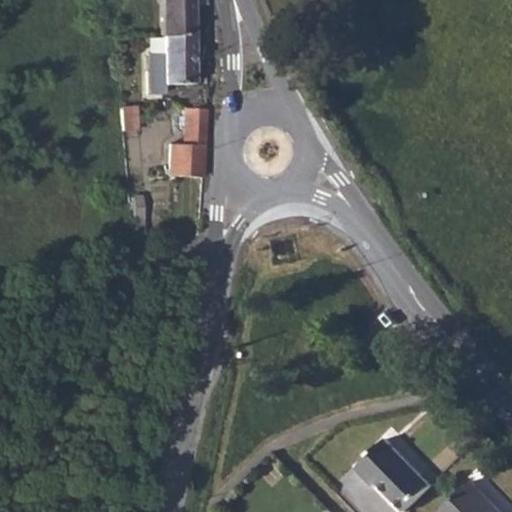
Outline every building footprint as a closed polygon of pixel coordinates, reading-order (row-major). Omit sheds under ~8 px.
[(157,0),(157,37),(159,37),(192,35),(190,0),(157,0)] [(164,86),(194,85),(192,35),(159,37),(160,55),(146,56),(148,96),(164,95),(164,86)] [(171,181),(202,182),(206,112),(184,112),(182,150),(173,150),(171,181)] [(374,482),(402,511),(429,485),(385,438),(353,469),(369,487),(374,482)] [(499,511),(471,481),(437,511),(499,511)]
